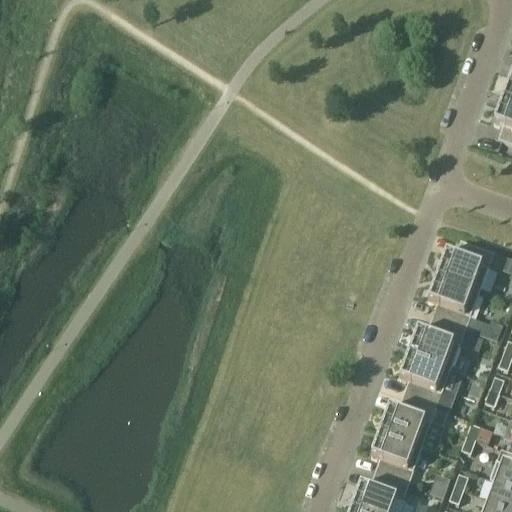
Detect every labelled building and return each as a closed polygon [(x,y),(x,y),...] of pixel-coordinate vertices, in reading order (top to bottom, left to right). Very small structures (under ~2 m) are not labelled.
[(511,106),(506,104),(503,110),(501,109),(494,127),(507,132),(502,145),(511,148),(511,106)] [(437,281),(479,297),(494,257),(465,246),(459,261),(446,257),(437,281)] [(465,335),(479,297),(437,281),(428,306),(441,310),(436,324),(465,335)] [(470,323),(465,335),(480,341),(485,328),(470,323)] [(451,374),(465,335),(436,324),(430,339),(417,334),(408,358),(451,374)] [(503,359),(511,362),(511,346),(508,345),(503,359)] [(436,413),(451,374),(408,358),(399,383),(412,388),(407,402),(436,413)] [(508,375),(511,364),(511,362),(503,359),(499,371),(508,375)] [(488,381),(492,369),(485,367),(481,379),(488,381)] [(490,395),(500,398),(504,385),(495,382),(490,395)] [(495,411),(500,398),(490,395),(485,408),(495,411)] [(448,417),(436,413),(407,402),(402,416),(389,411),(380,435),(422,451),(431,426),(443,430),(448,417)] [(466,442),(475,445),(480,432),(471,429),(466,442)] [(408,490),(422,451),(380,435),(371,460),(384,465),(378,479),(408,490)] [(471,458),(475,445),(466,442),(461,455),(471,458)] [(496,487),(511,492),(511,458),(501,454),(490,484),(496,487)] [(403,504),(408,490),(378,479),(373,493),(360,489),(351,511),(392,511),(397,502),(403,504)] [(454,492),(464,495),(469,482),(459,479),(454,492)] [(509,511),(511,511),(511,492),(496,487),(489,505),(509,511)] [(459,509),(464,495),(454,492),(449,505),(459,509)]
